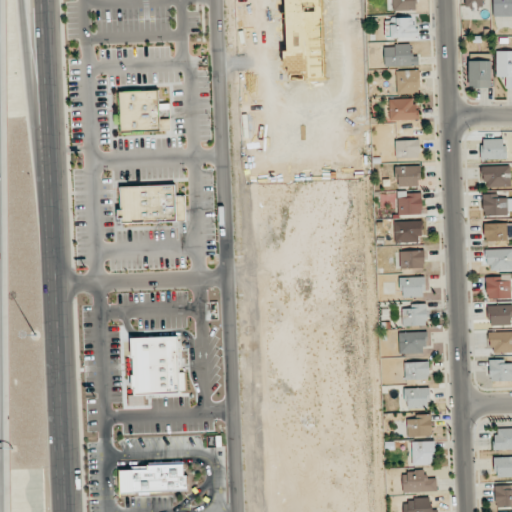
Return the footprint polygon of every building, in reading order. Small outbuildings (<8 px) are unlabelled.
[(416,0),(392,0),(393,10),(417,10),(416,0)] [(511,0),(494,0),(494,16),(511,16),(511,0)] [(385,19),(386,38),(419,37),(418,18),(385,19)] [(411,45),(384,45),(384,66),(419,66),(419,54),(411,54),(411,45)] [(511,87),(511,50),(496,51),(497,77),(506,77),(506,88),(511,87)] [(491,60),(469,61),(469,88),(492,87),(491,60)] [(420,91),(420,70),(396,71),(397,92),(420,91)] [(120,92),(122,132),(170,130),(170,119),(159,119),(158,90),(120,92)] [(416,98),(389,99),(389,120),(416,120),(416,98)] [(395,140),(396,158),(420,157),(420,139),(395,140)] [(482,139),(482,159),(506,159),(505,139),(482,139)] [(420,165),(396,166),(397,186),(420,186),(420,165)] [(510,166),(482,166),(483,187),(510,187),(510,166)] [(120,187),(121,224),(186,221),(185,195),(176,196),(176,185),(120,187)] [(398,215),(422,214),(422,192),(398,192),(398,215)] [(508,211),(511,210),(511,195),(483,196),(484,216),(508,216),(508,211)] [(423,221),(395,221),(395,243),(417,242),(417,236),(423,236),(423,221)] [(511,222),(485,223),(485,241),(511,240),(511,222)] [(511,269),(511,248),(488,249),(488,270),(511,269)] [(400,251),(401,268),(425,267),(424,250),(400,251)] [(424,277),(401,277),(401,297),(425,297),(424,277)] [(426,303),(411,304),(411,309),(402,309),(403,326),(427,325),(426,303)] [(489,326),(511,324),(511,320),(511,305),(489,305),(489,326)] [(400,354),(427,353),(427,331),(399,332),(400,354)] [(511,331),(491,332),(491,353),(511,352),(511,331)] [(181,393),(178,336),(132,338),(134,395),(181,393)] [(511,380),(511,363),(505,364),(505,359),(490,360),(490,381),(511,380)] [(405,380),(429,379),(429,361),(405,362),(405,380)] [(406,388),(406,408),(430,407),(430,387),(406,388)] [(408,436),(432,436),(431,414),(407,415),(408,436)] [(495,450),(511,449),(511,427),(494,429),(495,450)] [(412,465),(436,464),(435,441),(412,441),(412,465)] [(511,476),(511,456),(495,457),(495,477),(511,476)] [(121,493),(188,490),(187,476),(184,476),(183,463),(147,465),(148,469),(120,470),(121,493)] [(437,492),(436,478),(426,478),(426,471),(403,471),(403,492),(437,492)] [(511,508),(511,485),(495,486),(496,509),(511,508)] [(434,511),(434,498),(403,499),(403,511),(434,511)]
